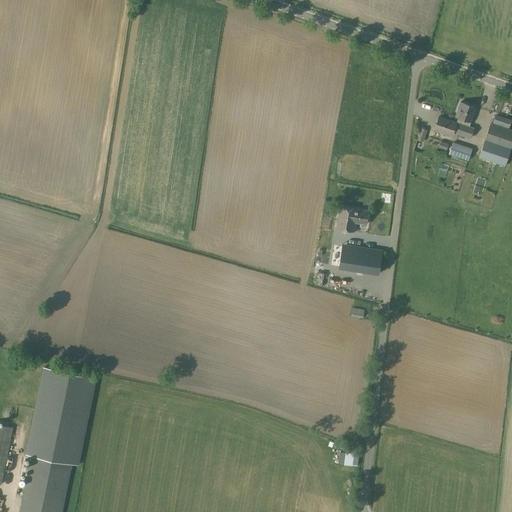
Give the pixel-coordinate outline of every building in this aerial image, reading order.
[(471,122),(476,107),(461,101),(455,117),(458,118),(457,122),(456,122),(453,132),(470,138),(474,128),(466,125),(467,121),(471,122)] [(495,114),(492,123),(509,128),(511,120),(495,114)] [(453,132),(456,122),(438,116),(434,129),(452,135),(453,132)] [(504,166),(511,143),(511,130),(491,124),(479,157),(504,166)] [(441,141),(439,147),(447,150),(449,143),(441,141)] [(469,159),(472,149),(455,143),(451,153),(469,159)] [(356,222),(367,223),(369,211),(339,207),(336,228),(354,231),(356,222)] [(379,273),(382,253),(342,247),(339,267),(379,273)] [(351,316),(363,318),(365,310),(352,308),(351,316)] [(79,464),(96,378),(43,367),(25,456),(31,457),(30,461),(19,511),(62,511),(71,469),(72,463),(79,464)] [(0,484),(1,485),(13,427),(0,424),(0,484)] [(284,488),(284,485),(339,495),(342,483),(266,469),(265,476),(269,477),(268,484),(284,488)] [(265,507),(265,495),(260,495),(261,488),(246,487),(245,506),(265,507)] [(221,502),(235,503),(236,489),(221,488),(221,502)] [(301,494),(296,511),(333,511),(336,503),(301,494)]
